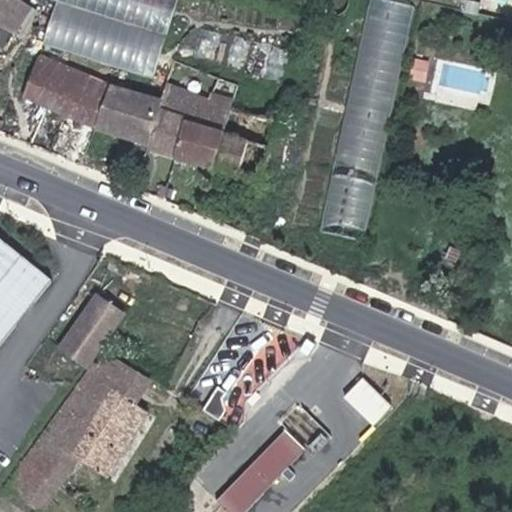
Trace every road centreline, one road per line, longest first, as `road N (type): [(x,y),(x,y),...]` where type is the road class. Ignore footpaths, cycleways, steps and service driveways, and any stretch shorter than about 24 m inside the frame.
road 1 (primary): [(0,169),(511,380)]
road 2 (unknown): [(372,322),(328,383),(339,442),(274,511)]
road 3 (unknown): [(107,213),(0,378)]
